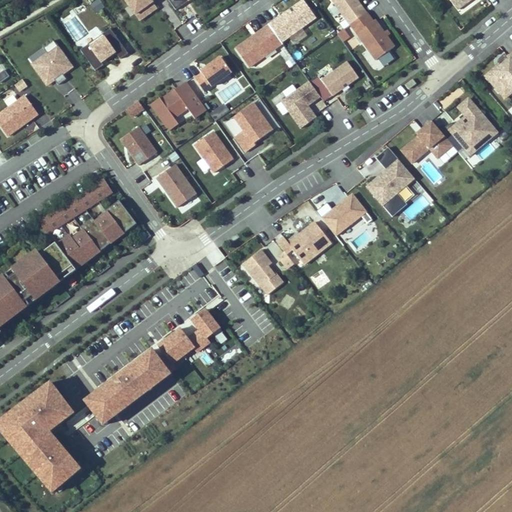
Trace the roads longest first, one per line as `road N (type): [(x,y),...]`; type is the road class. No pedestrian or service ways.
road 1 (residential): [(169,248),(200,242),(442,75)]
road 2 (residential): [(91,130),(98,116),(267,0)]
road 3 (residential): [(0,376),(169,248)]
road 4 (residential): [(169,248),(91,130)]
road 5 (unknown): [(107,160),(0,228)]
